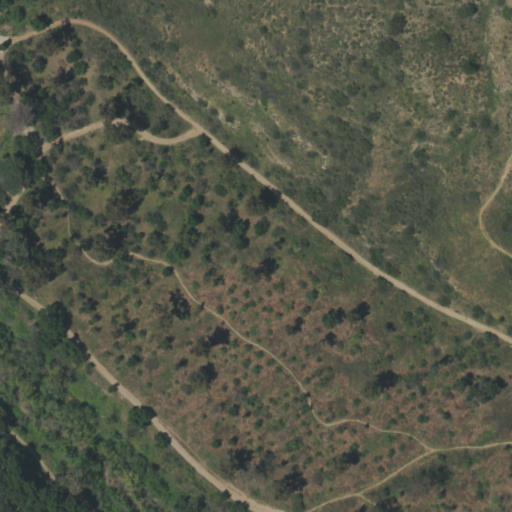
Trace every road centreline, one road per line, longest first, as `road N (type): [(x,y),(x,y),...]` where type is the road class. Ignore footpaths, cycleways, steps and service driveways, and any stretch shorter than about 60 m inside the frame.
road 1 (track): [(0,43),(75,21),(94,30),(124,51),(151,94),(348,253),(433,307),(511,341)]
road 2 (track): [(0,273),(64,325),(206,474),(262,511)]
road 3 (track): [(511,256),(489,239),(473,210),(511,140)]
